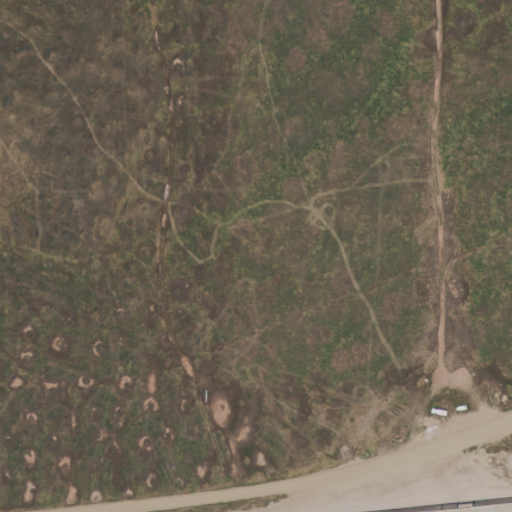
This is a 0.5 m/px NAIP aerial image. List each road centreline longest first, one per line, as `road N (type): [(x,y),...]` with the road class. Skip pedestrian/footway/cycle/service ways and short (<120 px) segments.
road 1 (track): [(1,511),(422,467),(511,430)]
road 2 (track): [(422,467),(452,265),(427,114),(444,0)]
